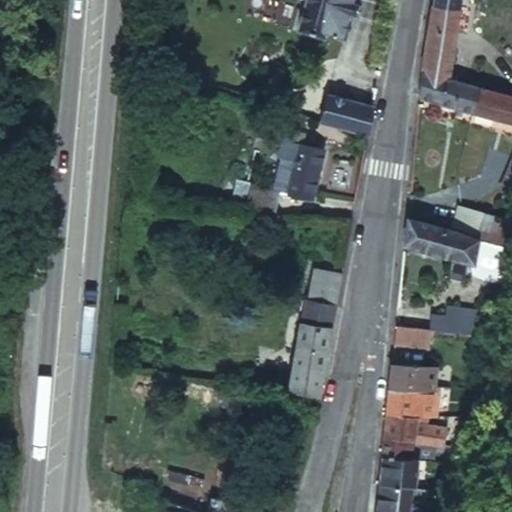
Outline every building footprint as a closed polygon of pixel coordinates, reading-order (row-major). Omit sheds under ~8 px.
[(293,0),(290,20),(330,30),(336,9),(344,11),(346,0),(293,0)] [(429,0),(423,25),(450,31),(451,24),(472,28),(476,7),(456,2),(456,0),(429,0)] [(450,31),(423,25),(420,37),(418,65),(443,70),(450,31)] [(511,82),(443,70),(418,65),(416,92),(462,100),(480,103),(511,108),(511,82)] [(311,110),(360,119),(367,89),(315,82),(311,110)] [(480,103),(462,100),(458,121),(477,125),(480,103)] [(267,122),(252,119),(248,133),(263,136),(267,122)] [(286,162),(279,191),(302,196),(314,148),(291,142),(293,128),(267,122),(263,136),(273,139),(268,158),(286,162)] [(230,158),(217,205),(229,206),(241,160),(230,158)] [(241,160),(229,206),(238,207),(244,183),(250,162),(241,160)] [(238,207),(275,211),(279,191),(244,183),(238,207)] [(467,231),(404,212),(402,236),(461,256),(467,231)] [(496,239),(511,243),(511,229),(502,226),(505,219),(481,213),(475,233),(496,239)] [(475,233),(467,231),(461,256),(464,265),(487,271),(496,239),(475,233)] [(284,347),(312,352),(331,259),(305,255),(284,347)] [(429,286),(425,303),(454,309),(456,298),(457,292),(429,286)] [(418,301),(393,296),(390,319),(415,324),(418,301)] [(471,301),(456,298),(454,309),(468,312),(471,302),(471,301)] [(460,313),(431,312),(430,329),(459,331),(460,313)] [(432,348),(389,338),(386,363),(427,371),(432,348)] [(276,385),(304,390),(312,352),(284,347),(276,385)] [(427,371),(386,363),(384,384),(406,388),(424,392),(427,371)] [(406,388),(384,384),(382,407),(404,411),(405,399),(406,388)] [(403,417),(445,427),(449,409),(405,399),(404,411),(403,417)] [(379,429),(400,433),(403,417),(404,411),(382,407),(379,429)] [(411,457),(414,436),(400,433),(379,429),(377,451),(405,456),(411,457)] [(377,451),(372,504),(399,508),(405,456),(377,451)]
